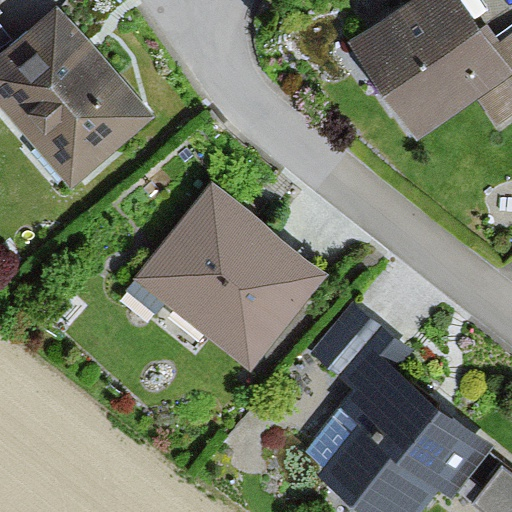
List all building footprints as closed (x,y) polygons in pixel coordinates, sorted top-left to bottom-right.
[(488,28),(481,33),(457,0),(420,0),(350,50),(417,143),(478,100),(501,132),(511,123),(511,38),(501,47),(488,28)] [(155,121),(58,9),(16,46),(0,26),(0,16),(1,15),(0,14),(0,110),(71,192),(155,121)] [(322,271),(208,188),(137,284),(237,357),(246,344),(260,355),(322,271)] [(315,366),(353,395),(300,465),(362,511),(424,511),(441,490),(455,501),(495,448),(403,379),(420,356),(358,310),(315,366)] [(511,511),(511,477),(503,471),(478,506),(486,511),(511,511)]
